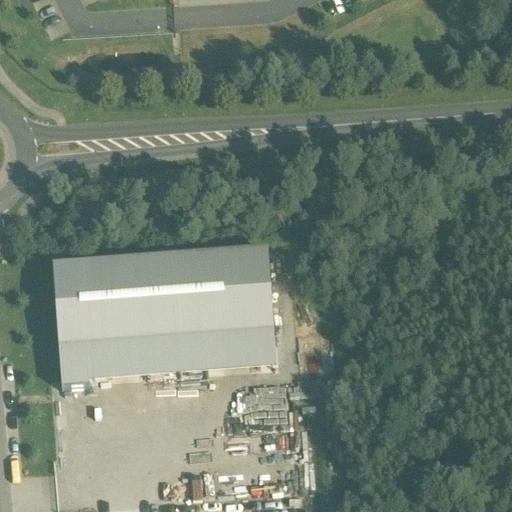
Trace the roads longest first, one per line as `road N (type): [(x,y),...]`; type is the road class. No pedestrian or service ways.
road 1 (tertiary): [(435,121),(23,137)]
road 2 (tertiary): [(26,169),(435,121)]
